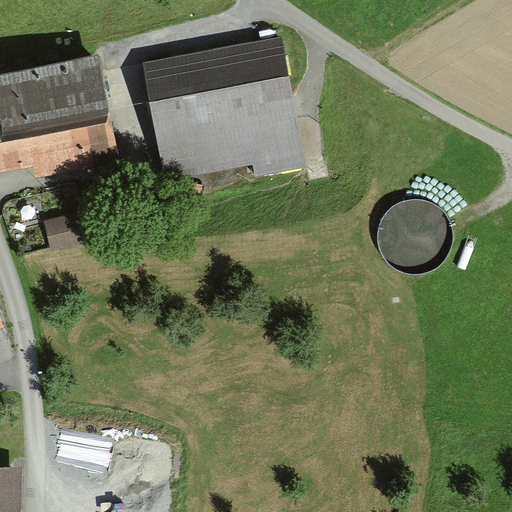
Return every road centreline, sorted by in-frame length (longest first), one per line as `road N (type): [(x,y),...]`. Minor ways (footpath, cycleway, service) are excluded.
road 1 (unclassified): [(268,0),(511,145)]
road 2 (residential): [(0,250),(32,402),(31,511)]
